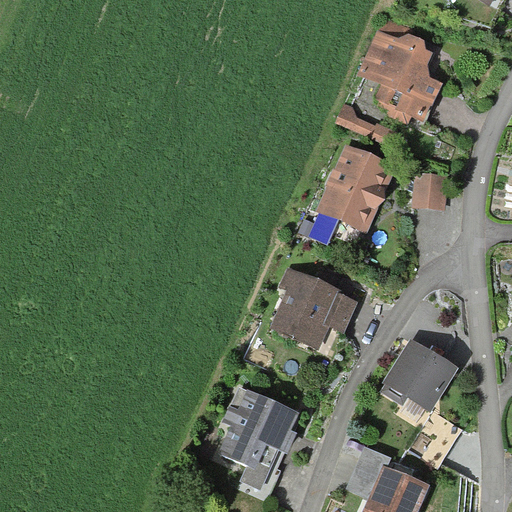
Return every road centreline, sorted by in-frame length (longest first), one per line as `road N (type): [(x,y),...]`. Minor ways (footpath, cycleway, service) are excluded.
road 1 (residential): [(304,511),(375,339),(407,300),(475,257)]
road 2 (residential): [(493,483),(475,257)]
road 3 (residential): [(475,257),(476,165),(511,92)]
